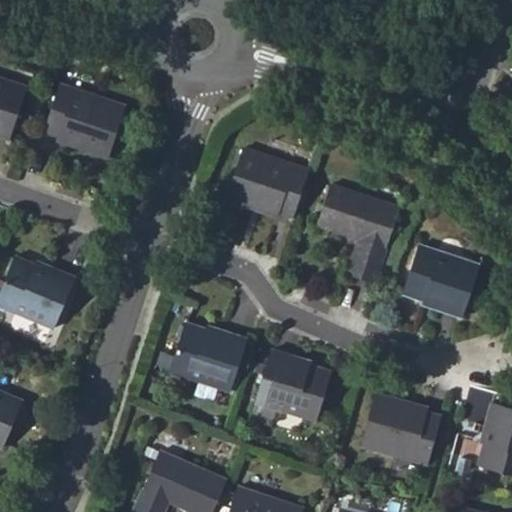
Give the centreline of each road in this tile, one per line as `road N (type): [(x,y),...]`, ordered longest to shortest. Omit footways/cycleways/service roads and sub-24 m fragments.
road 1 (residential): [(150,236),(249,272),(276,308),(413,366),(462,378)]
road 2 (residential): [(236,44),(368,85),(451,125),(511,176)]
road 3 (residential): [(52,511),(150,236)]
road 4 (residential): [(150,236),(191,75)]
road 5 (residential): [(0,186),(150,236)]
